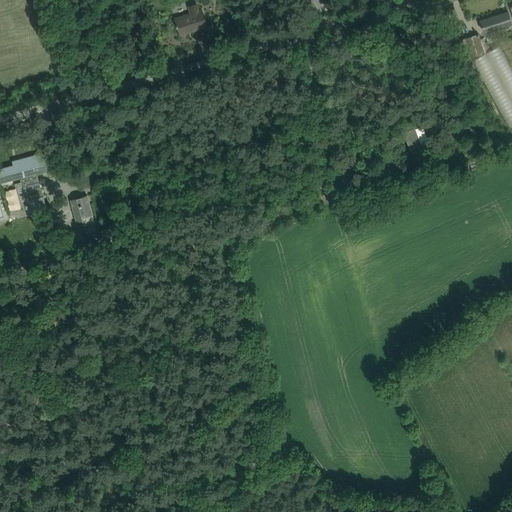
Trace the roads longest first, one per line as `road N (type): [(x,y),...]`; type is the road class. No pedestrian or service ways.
road 1 (track): [(307,34),(323,189),(235,243),(229,266),(246,381),(0,502)]
road 2 (unclassified): [(0,120),(331,27)]
road 3 (track): [(246,381),(274,440),(322,498),(424,511)]
